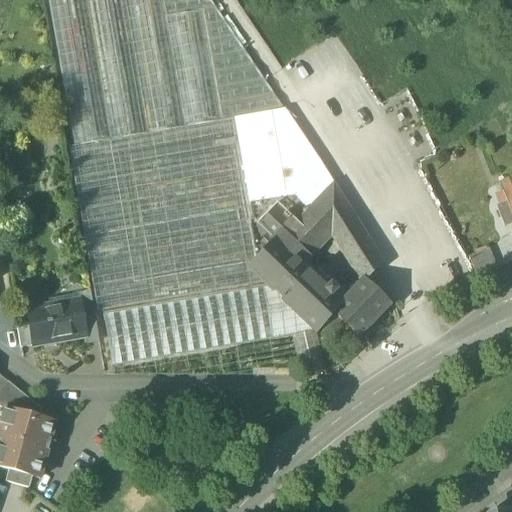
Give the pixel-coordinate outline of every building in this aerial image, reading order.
[(102,313),(112,368),(316,333),(274,293),(251,272),(251,269),(274,246),(256,228),(257,227),(252,222),(249,206),(234,120),(284,111),(215,9),(208,0),(47,0),(73,147),(68,148),(97,314),(102,313)] [(288,199),(321,167),(284,111),(234,120),(249,206),(288,199)] [(321,167),(288,199),(279,209),(277,207),(257,227),(256,228),(274,246),(251,269),(251,272),(274,293),(316,333),(318,334),(319,333),(318,333),(333,317),(331,315),(339,306),(300,268),(330,238),(352,216),(321,167)] [(511,185),(511,186),(509,179),(500,182),(508,203),(511,213),(511,185)] [(252,222),(257,227),(277,207),(279,209),(288,199),(249,206),(252,222)] [(496,208),(504,229),(511,225),(511,213),(508,203),(496,208)] [(352,216),(330,238),(360,284),(363,282),(364,282),(365,282),(366,283),(383,264),(355,221),(352,216)] [(468,258),(477,279),(498,270),(489,249),(468,258)] [(333,317),(357,341),(390,306),(366,283),(365,282),(364,282),(363,282),(360,284),(339,306),(331,315),(333,317)] [(79,303),(84,327),(95,325),(90,293),(78,295),(79,303)] [(32,348),(86,339),(84,327),(79,303),(64,306),(64,310),(50,313),(49,308),(26,312),(29,328),(32,348)] [(98,344),(95,325),(84,327),(86,339),(87,346),(98,344)] [(17,330),(20,350),(32,348),(29,328),(17,330)] [(40,411),(7,384),(0,392),(0,409),(4,412),(37,421),(40,411)] [(32,478),(39,480),(54,426),(37,421),(4,412),(0,427),(0,469),(8,472),(32,478)] [(5,484),(29,490),(32,478),(8,472),(5,484)]
